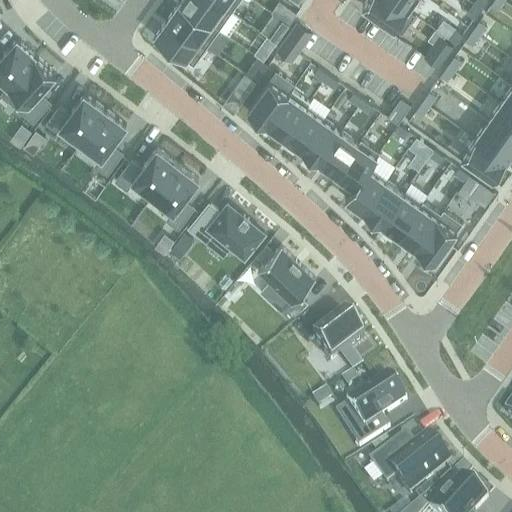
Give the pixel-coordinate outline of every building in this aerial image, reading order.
[(180,0),(179,0),(167,17),(207,45),(219,28),(180,0)] [(217,0),(180,0),(219,28),(232,10),(217,0)] [(217,0),(232,10),(238,0),(217,0)] [(395,0),(365,0),(363,5),(402,33),(416,14),(408,8),(407,9),(395,0)] [(395,0),(407,9),(408,8),(413,0),(395,0)] [(493,0),(491,4),(498,9),(503,0),(493,0)] [(474,3),(467,13),(474,18),(481,8),(474,3)] [(289,9),(282,19),(289,24),(296,14),(289,9)] [(167,17),(154,36),(194,64),(207,45),(167,17)] [(282,19),(273,33),(279,38),(289,24),(282,19)] [(480,20),(473,30),(479,34),(486,24),(480,20)] [(298,22),(278,51),(291,60),(297,51),(302,45),(311,31),(298,22)] [(456,28),(449,38),(456,43),(463,33),(456,28)] [(473,30),(466,39),(473,44),(479,34),(473,30)] [(267,35),(261,44),(270,50),(276,41),(270,37),(267,35)] [(0,55),(0,76),(9,85),(37,55),(18,37),(1,56),(0,55)] [(443,38),(429,58),(439,65),(453,45),(443,38)] [(8,85),(2,92),(33,120),(50,101),(39,92),(56,73),(37,55),(9,85),(9,86),(8,85)] [(257,55),(245,72),(257,81),(269,63),(257,55)] [(455,55),(448,65),(454,70),(461,60),(455,55)] [(448,65),(441,75),(447,80),(454,70),(448,65)] [(318,66),(314,73),(324,80),(328,73),(318,66)] [(276,70),(248,110),(266,123),(292,87),(292,88),(295,83),(276,70)] [(245,72),(237,84),(249,92),(257,81),(245,72)] [(328,73),(324,80),(333,87),(338,80),(328,73)] [(511,84),(500,102),(511,110),(511,84)] [(292,87),(266,123),(284,136),(306,104),(307,104),(310,100),(292,88),(292,87)] [(430,90),(423,100),(430,105),(436,95),(430,90)] [(354,91),(349,98),(359,105),(363,98),(354,91)] [(60,104),(45,125),(55,133),(58,129),(79,145),(82,141),(81,141),(106,107),(86,92),(70,112),(60,104)] [(391,110),(388,115),(398,122),(411,103),(407,100),(401,96),(391,110)] [(363,98),(359,105),(369,112),(373,105),(363,98)] [(423,100),(416,110),(422,115),(430,105),(423,100)] [(511,110),(500,102),(487,119),(511,136),(511,110)] [(306,104),(284,136),(301,148),(324,116),(307,104),(306,104)] [(106,107),(81,141),(82,141),(102,156),(96,164),(107,172),(122,151),(112,144),(128,123),(106,107)] [(324,116),(301,148),(319,161),(342,129),(324,116)] [(511,136),(487,119),(475,137),(507,159),(511,151),(511,136)] [(399,123),(394,130),(404,137),(409,130),(399,123)] [(36,127),(24,142),(34,149),(45,134),(36,127)] [(342,129),(319,161),(337,173),(359,141),(342,129)] [(475,137),(462,156),(493,178),(507,159),(475,137)] [(359,141),(337,173),(344,179),(340,185),(349,191),(350,192),(369,166),(380,150),(363,138),(360,142),(359,141)] [(424,141),(419,148),(429,155),(434,148),(424,141)] [(132,159),(116,179),(127,187),(133,180),(153,195),(178,162),(157,146),(142,166),(132,159)] [(434,148),(429,155),(439,162),(444,155),(434,148)] [(178,162),(153,195),(173,210),(167,218),(178,226),(193,206),(183,198),(199,178),(178,162)] [(349,191),(345,197),(364,210),(386,178),(369,166),(350,192),(349,191)] [(459,166),(454,173),(464,180),(469,173),(459,166)] [(464,180),(456,191),(466,198),(479,180),(469,173),(464,180)] [(386,178),(364,210),(381,222),(404,191),(386,178)] [(404,191),(381,222),(399,235),(421,203),(404,191)] [(421,203),(399,235),(417,247),(442,212),(441,211),(423,199),(421,203)] [(209,201),(189,226),(206,240),(214,231),(231,244),(245,256),(265,231),(228,201),(220,210),(209,201)] [(442,212),(417,247),(435,260),(463,221),(444,207),(441,211),(442,212)] [(184,232),(175,244),(184,251),(193,238),(184,232)] [(267,243),(256,255),(264,262),(275,250),(267,243)] [(264,262),(258,268),(270,279),(290,299),(280,309),(291,319),(308,301),(300,293),(315,277),(281,244),(275,250),(264,262)] [(324,323),(303,337),(310,347),(315,343),(331,367),(368,342),(351,318),(330,333),(324,323)] [(388,370),(343,400),(357,421),(347,428),(359,446),(382,431),(374,419),(406,398),(388,370)] [(353,372),(341,379),(347,388),(358,380),(353,372)] [(406,433),(370,461),(387,482),(397,475),(410,492),(449,461),(428,434),(415,444),(413,442),(409,445),(403,438),(407,434),(406,433)] [(473,511),(486,498),(459,476),(428,511),(473,511)] [(421,501),(408,511),(425,511),(428,509),(421,501)]
